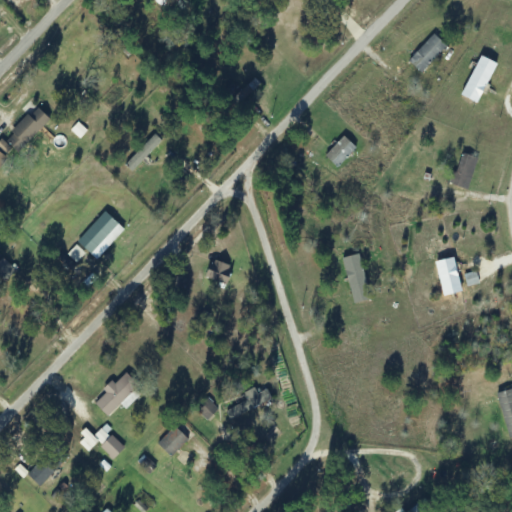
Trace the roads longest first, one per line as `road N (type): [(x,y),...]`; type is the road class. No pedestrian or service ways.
road 1 (residential): [(0,441),(245,187),(251,162),(416,0)]
road 2 (residential): [(272,511),(309,473),(325,426),(245,187)]
